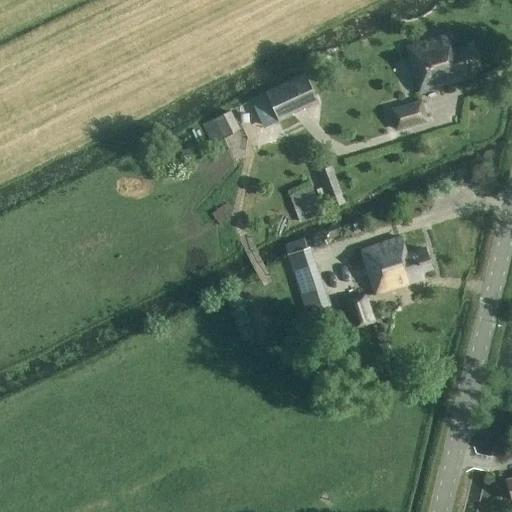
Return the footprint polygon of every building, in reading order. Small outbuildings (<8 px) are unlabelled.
[(476,65),(470,46),(453,50),(448,35),(406,47),(418,91),(475,75),(472,66),(476,65)] [(317,102),(304,75),(265,92),(278,120),(317,102)] [(422,101),(389,108),(395,131),(428,122),(422,101)] [(239,130),(230,110),(212,119),(222,138),(239,130)] [(321,199),(325,209),(345,202),(331,165),(317,171),(327,196),(321,199)] [(307,194),(290,202),(296,216),(313,208),(307,194)] [(430,268),(423,249),(405,254),(400,237),(360,250),(374,294),(423,278),(421,271),(430,268)] [(294,271),(300,294),(322,288),(314,263),(294,271)] [(374,322),(365,295),(344,301),(353,329),(374,322)]
